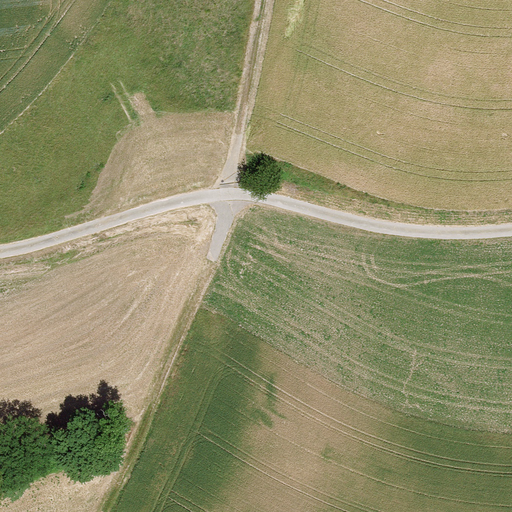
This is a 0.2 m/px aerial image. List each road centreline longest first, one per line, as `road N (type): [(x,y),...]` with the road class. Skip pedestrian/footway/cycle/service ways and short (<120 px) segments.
road 1 (track): [(102,511),(210,255),(259,0)]
road 2 (track): [(0,247),(176,199),(262,195),(358,221),(465,232),(511,227)]
